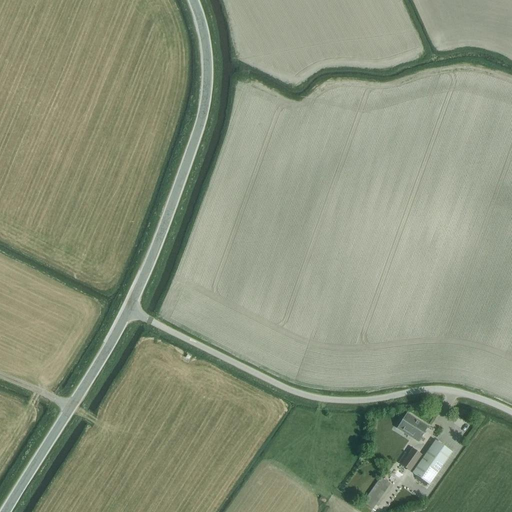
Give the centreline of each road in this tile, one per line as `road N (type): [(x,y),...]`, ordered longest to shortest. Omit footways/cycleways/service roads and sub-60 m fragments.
road 1 (unclassified): [(511,412),(439,388),(350,400),(307,394),(128,309)]
road 2 (tertiary): [(128,309),(204,106),(207,60),(193,0)]
road 3 (tertiary): [(5,511),(128,309)]
